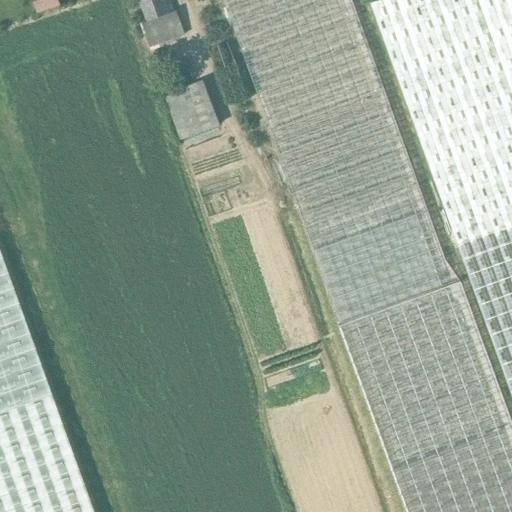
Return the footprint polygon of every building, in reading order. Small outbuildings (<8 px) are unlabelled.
[(33,0),(37,13),(60,7),(58,0),(33,0)] [(140,24),(149,48),(185,35),(177,11),(170,13),(165,0),(138,0),(147,21),(140,24)] [(222,0),(340,329),(403,511),(511,511),(511,425),(463,286),(445,258),(353,0),(222,0)] [(511,0),(380,0),(370,4),(511,396),(511,0)] [(221,126),(203,81),(164,97),(181,141),(221,126)] [(0,511),(91,511),(0,256),(0,511)]
